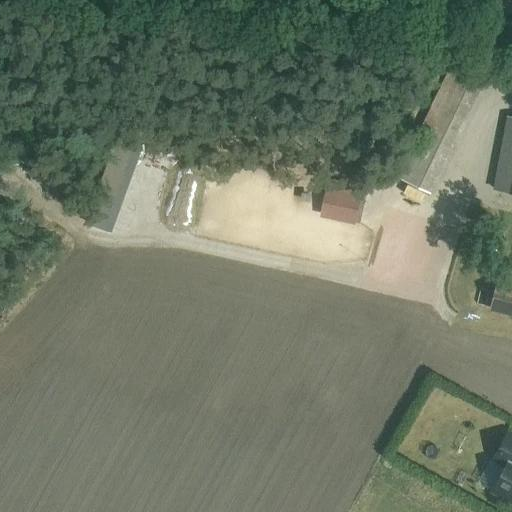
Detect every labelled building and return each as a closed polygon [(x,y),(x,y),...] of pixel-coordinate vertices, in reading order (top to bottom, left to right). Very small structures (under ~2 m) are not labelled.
[(395,180),(429,197),(496,65),(462,48),(395,180)] [(511,121),(507,120),(494,190),(511,193),(511,121)] [(81,224),(109,236),(142,155),(114,144),(81,224)] [(327,194),(323,219),(359,225),(363,201),(327,194)] [(511,269),(502,267),(490,309),(511,315),(511,269)] [(489,492),(511,503),(511,435),(506,433),(491,461),(502,467),(489,492)]
